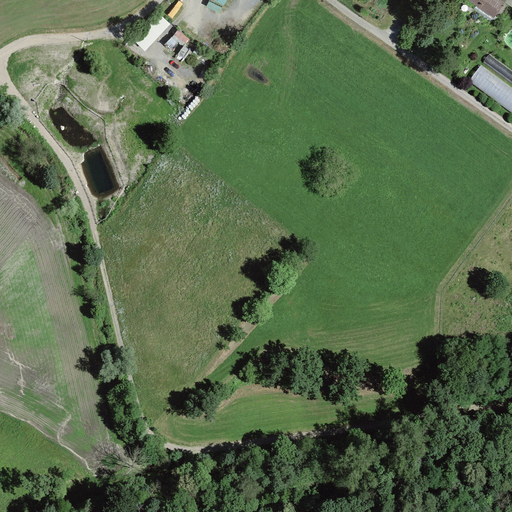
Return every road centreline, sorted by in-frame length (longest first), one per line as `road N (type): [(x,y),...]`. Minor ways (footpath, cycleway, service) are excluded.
road 1 (track): [(0,65),(58,138),(90,220),(141,425),(154,441),(196,449),(511,405)]
road 2 (track): [(336,0),(511,126)]
road 3 (track): [(160,0),(113,30),(26,39),(0,53)]
